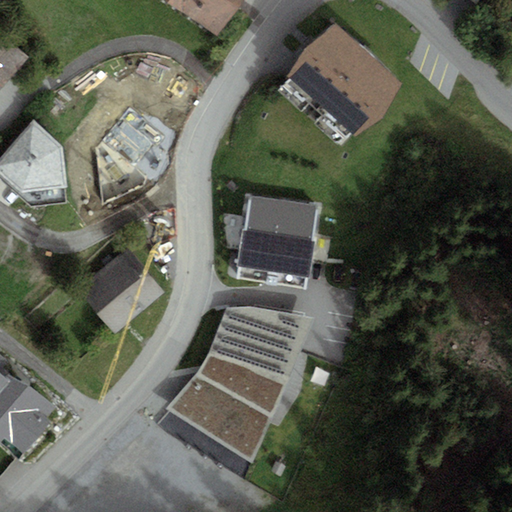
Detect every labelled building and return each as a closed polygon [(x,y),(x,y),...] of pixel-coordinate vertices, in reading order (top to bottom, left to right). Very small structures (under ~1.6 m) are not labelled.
[(242,0),(165,0),(218,36),(242,0)] [(403,84),(335,23),(305,48),(287,76),(291,78),(285,85),(347,140),(352,134),(355,137),(383,117),(403,84)] [(0,33),(0,88),(27,58),(0,33)] [(33,119),(0,157),(0,179),(32,209),(68,203),(63,146),(33,119)] [(319,206),(250,195),(237,277),(307,288),(319,206)] [(166,292),(129,248),(79,290),(116,334),(166,292)] [(251,306),(226,308),(210,353),(196,376),(165,408),(253,463),(314,317),(251,306)] [(0,443),(5,438),(24,454),(52,422),(48,417),(56,407),(29,385),(8,375),(0,367),(0,443)]
